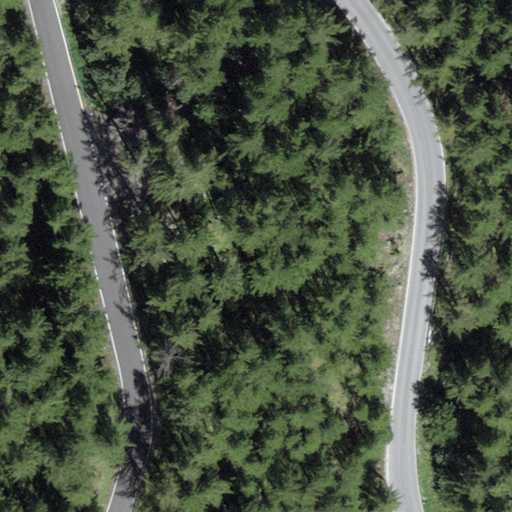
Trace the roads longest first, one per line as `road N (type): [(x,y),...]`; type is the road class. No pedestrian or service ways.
road 1 (tertiary): [(408,511),(402,435),(432,186),(411,100),(348,0)]
road 2 (tertiary): [(40,0),(136,391),(138,430),(118,511)]
